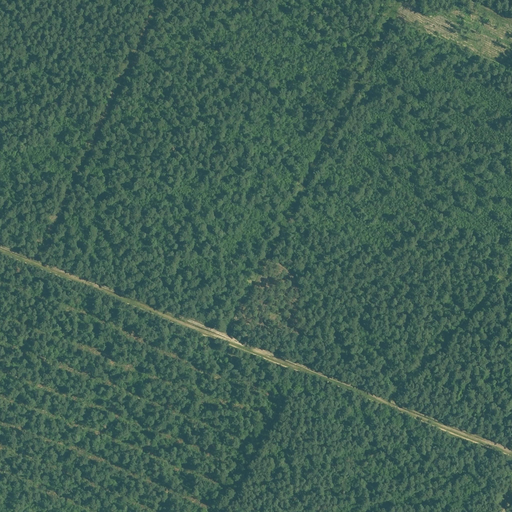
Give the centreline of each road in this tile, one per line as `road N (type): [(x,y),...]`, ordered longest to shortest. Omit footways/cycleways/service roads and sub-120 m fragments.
road 1 (track): [(511,451),(0,249)]
road 2 (track): [(226,340),(400,0)]
road 3 (track): [(36,264),(160,0)]
road 4 (track): [(511,267),(389,406)]
